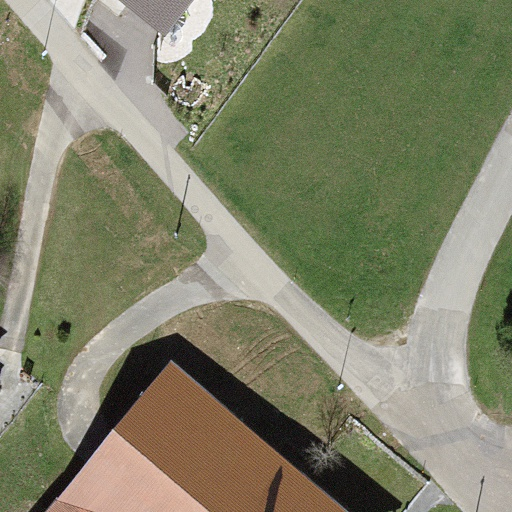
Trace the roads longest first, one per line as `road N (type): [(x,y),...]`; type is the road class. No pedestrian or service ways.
road 1 (residential): [(6,0),(244,269),(434,437)]
road 2 (residential): [(434,437),(443,327),(487,209),(511,169)]
